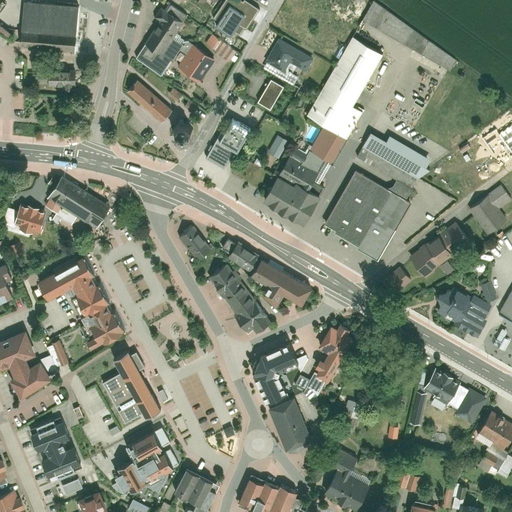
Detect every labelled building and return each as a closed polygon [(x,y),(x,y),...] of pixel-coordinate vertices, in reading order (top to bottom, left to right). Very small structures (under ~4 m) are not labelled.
[(224,0),(213,17),(219,21),(217,25),(232,35),(235,31),(240,35),(245,28),(247,29),(260,9),(247,0),(243,0),(242,0),(224,0)] [(79,5),(25,1),(21,45),(61,48),(61,50),(76,51),(79,5)] [(457,54),(370,2),(360,17),(448,69),(457,54)] [(145,41),(160,52),(184,20),(169,9),(145,41)] [(227,59),(234,51),(211,32),(204,41),(227,59)] [(324,122),(347,136),(362,110),(352,104),(383,52),(353,35),(307,112),(324,122)] [(266,60),(285,70),(291,60),(306,68),(314,55),(279,36),(266,60)] [(176,63),(205,78),(218,55),(189,40),(176,63)] [(40,71),(40,81),(50,81),(50,84),(65,84),(65,88),(75,88),(75,83),(76,83),(76,71),(40,71)] [(137,77),(127,89),(162,120),(172,108),(137,77)] [(257,99),(269,107),(284,84),(272,77),(257,99)] [(172,86),(167,92),(175,99),(180,92),(172,86)] [(183,103),(191,110),(197,104),(188,97),(183,103)] [(205,157),(224,168),(231,155),(236,148),(237,149),(250,127),(233,116),(227,126),(225,124),(205,157)] [(174,134),(181,140),(189,139),(193,135),(193,126),(188,120),(178,120),(174,128),(174,134)] [(347,136),(324,122),(309,148),(332,161),(347,136)] [(511,124),(500,133),(496,128),(483,137),(494,154),(508,144),(511,150),(511,124)] [(420,176),(431,157),(390,134),(387,140),(372,131),(364,146),(420,176)] [(279,155),(287,139),(276,133),(268,150),(279,155)] [(296,144),(278,173),(294,183),(296,180),(318,193),(323,184),(320,182),(332,161),(309,148),(307,151),(296,144)] [(379,254),(383,256),(416,200),(408,195),(391,185),(356,164),(323,221),(379,254)] [(278,173),(267,192),(274,196),(270,203),(302,221),(318,193),(296,180),(294,183),(278,173)] [(54,188),(44,203),(58,211),(62,205),(94,226),(108,204),(62,175),(59,179),(55,177),(49,185),(54,188)] [(391,185),(408,195),(413,186),(396,176),(391,185)] [(511,197),(501,182),(468,206),(488,233),(508,218),(499,207),(511,197)] [(15,223),(41,231),(47,210),(21,203),(19,209),(15,223)] [(4,219),(15,223),(19,209),(8,206),(4,219)] [(426,241),(410,254),(425,276),(434,269),(456,250),(471,237),(455,219),(440,231),(426,241)] [(178,234),(199,260),(211,250),(190,224),(178,234)] [(237,239),(227,255),(251,273),(263,254),(237,239)] [(19,242),(12,243),(13,252),(20,251),(19,242)] [(85,254),(38,278),(49,299),(73,286),(87,313),(109,300),(85,254)] [(263,254),(251,273),(266,283),(259,293),(276,304),(284,293),(301,304),(312,286),(263,254)] [(0,264),(0,300),(18,293),(5,262),(0,264)] [(228,262),(210,275),(250,330),(254,327),(256,330),(271,320),(228,262)] [(397,266),(382,286),(395,295),(410,276),(397,266)] [(484,299),(495,296),(492,279),(481,281),(484,299)] [(483,317),(490,302),(469,292),(468,295),(445,284),(438,297),(440,298),(434,310),(457,321),(455,325),(476,335),(485,318),(483,317)] [(511,318),(511,284),(498,310),(511,318)] [(109,300),(87,313),(82,316),(86,324),(82,326),(89,339),(86,340),(90,348),(101,342),(102,344),(126,330),(109,300)] [(337,329),(331,326),(320,346),(330,351),(317,373),(329,379),(352,337),(346,334),(350,327),(341,323),(337,329)] [(24,357),(35,352),(25,327),(0,337),(0,366),(8,364),(13,375),(28,366),(24,357)] [(53,340),(62,363),(69,360),(59,337),(53,340)] [(301,340),(267,361),(274,372),(278,379),(304,363),(301,360),(310,354),(301,340)] [(128,349),(113,357),(121,371),(144,411),(145,413),(160,405),(128,349)] [(8,378),(19,397),(51,378),(39,359),(28,366),(13,375),(8,378)] [(486,397),(436,369),(426,387),(436,393),(434,396),(465,413),(464,415),(473,420),(486,397)] [(121,371),(103,381),(126,421),(144,411),(121,371)] [(261,378),(257,380),(270,408),(295,396),(292,389),(291,390),(286,381),(279,384),(274,372),(269,375),(268,371),(260,375),(261,378)] [(418,424),(425,392),(418,390),(411,422),(418,424)] [(357,418),(361,402),(347,398),(344,409),(351,411),(350,416),(357,418)] [(287,448),(288,447),(290,451),(297,450),(304,445),(302,442),(310,438),(297,406),(274,415),(287,448)] [(511,434),(511,423),(490,412),(477,434),(504,449),(511,434)] [(40,457),(47,475),(83,460),(76,443),(65,448),(62,439),(70,435),(62,415),(28,429),(36,449),(44,446),(48,455),(40,457)] [(132,487),(180,460),(172,445),(164,449),(161,444),(171,438),(161,422),(127,441),(135,454),(118,463),(132,487)] [(196,501),(206,506),(218,481),(185,466),(174,490),(196,501)] [(367,485),(338,470),(327,494),(356,508),(367,485)] [(418,489),(421,474),(400,470),(397,485),(418,489)] [(62,483),(66,492),(83,485),(80,476),(62,483)] [(285,511),(296,490),(279,482),(278,486),(264,479),(262,482),(249,476),(238,500),(250,506),(247,511),(285,511)] [(461,507),(465,485),(455,483),(451,505),(461,507)] [(23,511),(13,486),(0,491),(0,511),(23,511)] [(104,511),(104,510),(107,509),(99,488),(77,496),(83,511),(104,511)] [(128,508),(136,511),(144,511),(149,505),(133,497),(128,508)] [(162,500),(156,511),(165,511),(170,504),(162,500)] [(207,511),(210,507),(206,506),(196,501),(193,508),(187,505),(183,511),(207,511)] [(434,511),(436,507),(413,502),(410,511),(434,511)]
